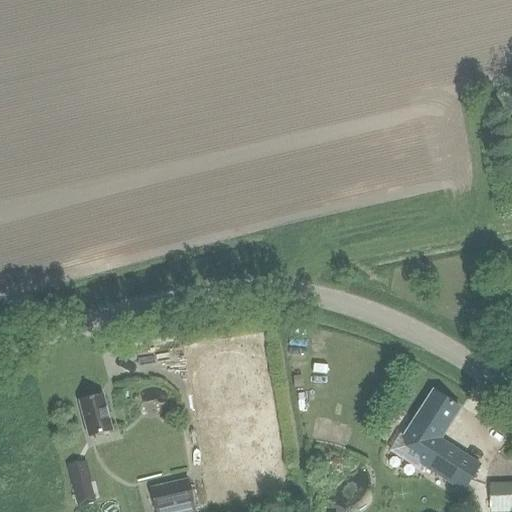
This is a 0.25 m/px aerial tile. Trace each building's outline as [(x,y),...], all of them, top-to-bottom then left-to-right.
[(295,389),(303,388),(302,377),(294,378),(295,389)] [(434,390),(407,435),(403,432),(392,449),(422,468),(424,464),(466,490),(483,463),(442,438),(461,407),(434,390)] [(103,393),(81,400),(90,434),(113,428),(103,393)] [(73,495),(93,489),(85,462),(65,467),(73,495)] [(156,511),(194,501),(189,480),(150,489),(156,511)] [(489,511),(511,511),(511,484),(489,485),(489,511)]
